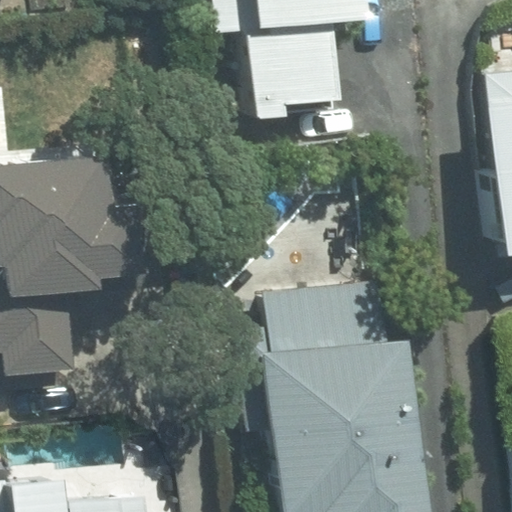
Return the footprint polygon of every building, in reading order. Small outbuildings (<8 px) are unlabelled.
[(329,9),(328,0),(193,0),(196,29),(220,27),(228,108),(253,105),(252,96),(308,90),(301,11),(329,9)] [(511,237),(511,64),(467,69),(469,97),(452,98),(466,242),(511,237)] [(69,146),(0,152),(0,386),(14,386),(12,364),(44,361),(36,278),(56,276),(55,264),(98,260),(92,198),(74,199),(69,146)] [(251,342),(228,344),(242,506),(254,505),(254,511),(386,511),(366,276),(246,286),(251,342)] [(511,511),(511,355),(494,357),(505,511),(511,511)] [(117,511),(116,490),(34,497),(32,473),(0,475),(0,511),(117,511)]
